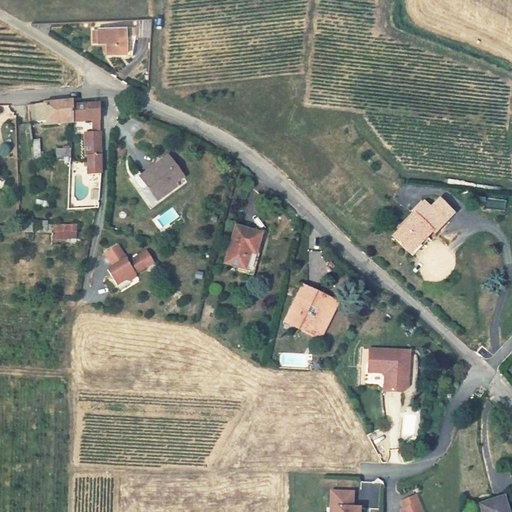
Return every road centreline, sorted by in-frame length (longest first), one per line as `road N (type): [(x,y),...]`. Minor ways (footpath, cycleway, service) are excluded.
road 1 (residential): [(511,402),(240,148),(114,86)]
road 2 (track): [(70,511),(73,319),(104,202),(114,86)]
road 3 (unknown): [(485,370),(428,465),(391,478),(362,473)]
road 4 (unknown): [(494,361),(493,333),(509,283),(505,243),(496,231),(456,223)]
road 5 (unclassified): [(0,13),(114,86)]
